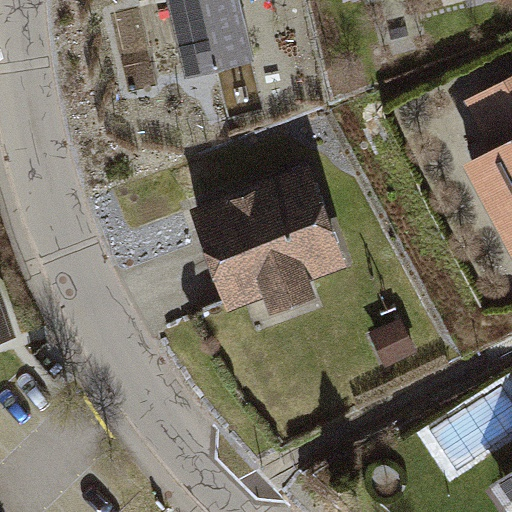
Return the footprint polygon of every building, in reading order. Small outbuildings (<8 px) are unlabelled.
[(234,0),(155,0),(177,90),(252,71),(234,0)] [(454,149),(511,250),(511,71),(475,92),(494,126),(454,149)] [(305,171),(181,217),(220,323),(254,310),(260,327),(310,309),(304,292),(345,276),(305,171)] [(399,327),(364,343),(379,376),(413,360),(399,327)] [(511,511),(511,478),(482,499),(491,511),(511,511)]
